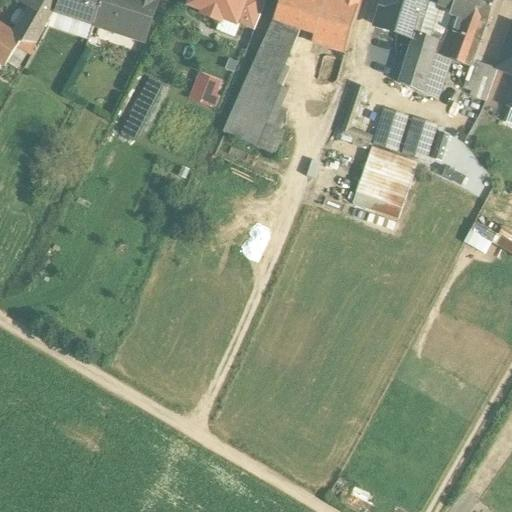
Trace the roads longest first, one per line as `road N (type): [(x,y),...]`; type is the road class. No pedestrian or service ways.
road 1 (track): [(327,511),(0,317)]
road 2 (track): [(433,511),(511,367)]
